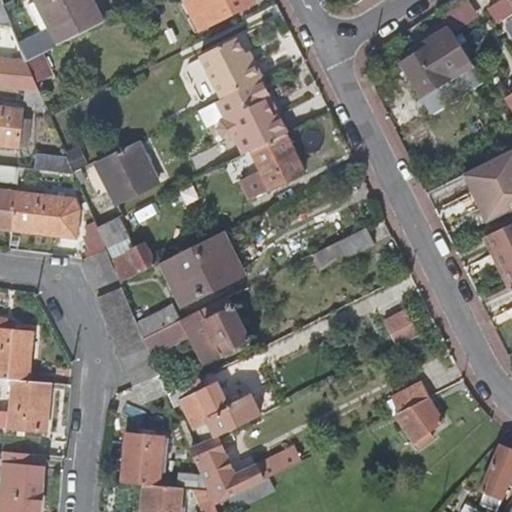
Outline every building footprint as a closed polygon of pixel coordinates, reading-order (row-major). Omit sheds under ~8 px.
[(0,0),(0,20),(10,22),(6,12),(4,7),(0,0)] [(27,61),(60,45),(38,0),(33,0),(26,5),(40,32),(19,43),(27,61)] [(38,0),(60,45),(103,24),(110,20),(99,0),(38,0)] [(255,8),(251,0),(192,0),(185,3),(199,34),(255,8)] [(506,39),(511,35),(511,6),(508,0),(488,12),(506,39)] [(16,7),(13,2),(4,7),(6,12),(16,7)] [(468,4),(445,19),(449,26),(453,24),(456,28),(475,16),(468,4)] [(0,42),(4,54),(20,48),(12,29),(0,33),(0,42)] [(483,84),(449,31),(412,54),(414,58),(402,65),(434,115),(483,84)] [(215,103),(221,99),(260,80),(261,79),(253,62),(249,65),(244,56),(236,38),(199,57),(201,60),(188,67),(186,76),(199,103),(209,105),(215,103)] [(249,54),(244,56),(249,65),(253,62),(249,54)] [(288,134),(260,80),(221,99),(215,103),(242,156),(252,151),(286,134),(288,134)] [(67,99),(62,90),(54,95),(57,103),(67,99)] [(0,111),(0,149),(22,153),(25,125),(27,116),(21,114),(21,110),(6,108),(5,112),(0,111)] [(33,127),(25,125),(22,153),(30,154),(33,127)] [(120,136),(125,145),(139,139),(133,129),(120,136)] [(286,134),(252,151),(271,191),(305,175),(286,134)] [(97,228),(120,217),(125,215),(119,204),(160,184),(140,144),(84,171),(91,184),(97,196),(111,189),(116,199),(90,211),(97,228)] [(73,172),(74,173),(88,166),(81,149),(66,155),(73,172)] [(35,168),(73,172),(66,155),(66,154),(36,151),(35,168)] [(511,154),(466,177),(476,196),(480,195),(486,208),(483,211),(490,225),(511,213),(511,154)] [(2,179),(22,182),(24,167),(3,165),(2,179)] [(91,184),(84,171),(75,175),(81,189),(91,184)] [(0,232),(15,235),(19,198),(0,195),(0,232)] [(19,198),(15,235),(55,240),(60,203),(19,198)] [(83,250),(102,241),(97,228),(90,211),(81,216),(87,229),(81,233),(85,242),(80,245),(83,250)] [(115,272),(120,283),(154,268),(144,248),(133,253),(120,217),(97,228),(102,241),(115,272)] [(511,227),(490,239),(511,281),(511,227)] [(367,230),(341,243),(312,257),(321,274),(349,260),(375,247),(367,230)] [(218,236),(164,263),(185,305),(239,278),(218,236)] [(87,283),(115,272),(102,241),(83,250),(79,251),(74,254),(87,283)] [(139,329),(120,283),(92,296),(128,379),(155,367),(153,361),(149,351),(144,341),(139,329)] [(293,316),(308,308),(299,289),(283,297),(293,316)] [(200,313),(192,317),(180,323),(177,324),(144,341),(149,351),(182,335),(187,343),(200,367),(221,356),(249,342),(233,309),(205,324),(200,313)] [(381,356),(420,337),(406,310),(368,329),(381,356)] [(175,311),(139,329),(144,341),(177,324),(180,323),(175,311)] [(0,382),(13,384),(29,385),(34,337),(14,335),(14,331),(4,329),(5,325),(0,324),(0,382)] [(187,343),(182,335),(149,351),(153,361),(187,343)] [(155,367),(128,379),(136,397),(163,386),(155,367)] [(193,382),(167,396),(172,407),(180,403),(193,427),(205,422),(214,439),(263,415),(253,395),(230,406),(218,383),(198,393),(193,382)] [(47,435),(52,387),(29,385),(13,384),(8,431),(47,435)] [(429,401),(431,400),(423,384),(393,400),(400,415),(429,401)] [(444,423),(429,401),(400,415),(399,416),(418,444),(421,449),(433,439),(429,435),(444,423)] [(126,435),(122,491),(143,493),(180,496),(181,489),(159,486),(163,439),(126,435)] [(190,451),(210,499),(214,509),(227,502),(269,481),(301,465),(292,448),(231,479),(211,440),(190,451)] [(502,511),(511,488),(511,452),(497,447),(473,511),(502,511)] [(38,511),(44,458),(6,455),(1,511),(38,511)] [(387,469),(380,479),(402,493),(408,484),(387,469)] [(269,481),(227,502),(231,511),(236,511),(274,493),(269,481)] [(178,511),(180,496),(143,493),(140,511),(178,511)]
